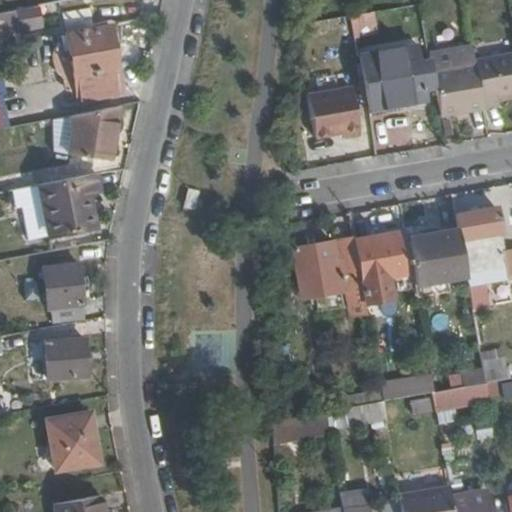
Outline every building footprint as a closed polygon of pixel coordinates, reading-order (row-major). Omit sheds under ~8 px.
[(32,0),(0,0),(0,13),(14,11),(34,7),(32,0)] [(78,103),(121,95),(109,28),(93,31),(89,8),(63,12),(78,103)] [(0,37),(19,34),(14,11),(0,13),(0,37)] [(315,53),(317,22),(303,25),(301,53),(315,53)] [(420,103),(411,48),(357,57),(367,113),(420,103)] [(480,108),(472,61),(469,48),(426,56),(437,116),(480,108)] [(511,54),(472,61),(480,108),(496,104),(495,96),(511,93),(511,54)] [(358,137),(349,89),(304,97),(311,141),(341,136),(341,140),(358,137)] [(67,116),(52,117),(53,151),(68,150),(67,116)] [(75,156),(110,162),(117,119),(98,116),(97,124),(83,121),(75,156)] [(100,175),(36,187),(45,241),(97,231),(91,195),(103,193),(100,175)] [(511,281),(511,250),(501,252),(494,209),(453,216),(456,231),(464,279),(466,288),(466,289),(511,281)] [(464,279),(456,231),(417,238),(418,245),(406,246),(413,287),(464,279)] [(406,246),(403,234),(352,243),(363,307),(385,303),(382,281),(387,281),(389,296),(414,293),(413,287),(406,246)] [(352,243),(351,239),(336,241),(341,263),(335,263),(332,242),(290,249),(298,301),(346,291),(351,317),(365,315),(363,307),(352,243)] [(52,311),(55,328),(88,322),(85,306),(79,263),(40,270),(47,312),(52,311)] [(466,288),(464,279),(413,287),(414,293),(414,296),(466,288)] [(106,319),(106,302),(85,306),(88,322),(106,319)] [(46,344),(49,381),(88,378),(86,341),(46,344)] [(405,401),(402,387),(378,391),(380,405),(405,401)] [(410,412),(429,411),(429,398),(410,398),(410,412)] [(386,450),(377,405),(321,416),(324,432),(371,424),(374,435),(370,436),(373,452),(386,450)] [(47,422),(57,471),(99,464),(88,415),(47,422)] [(448,511),(448,509),(444,489),(394,498),(396,511),(448,511)] [(367,511),(367,509),(364,509),(362,491),(336,495),(339,511),(367,511)] [(52,505),(53,511),(102,511),(99,496),(52,505)] [(487,511),(486,503),(448,509),(448,511),(487,511)]
